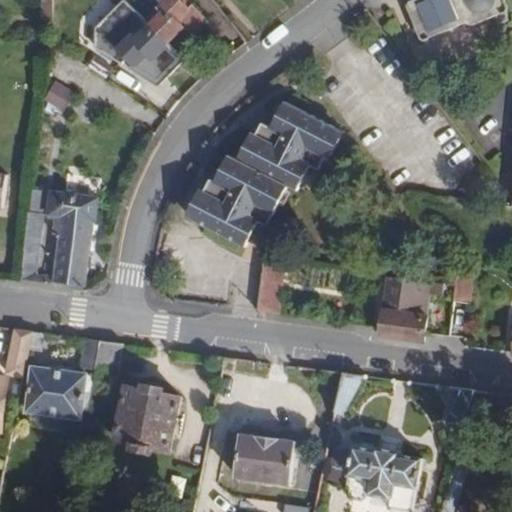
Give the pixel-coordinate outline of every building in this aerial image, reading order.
[(55,5),(55,0),(47,0),(46,23),(47,23),(54,23),(55,5)] [(205,15),(190,0),(187,0),(185,3),(181,0),(156,0),(141,16),(163,37),(179,20),(190,31),(205,15)] [(508,6),(505,0),(410,0),(408,4),(424,38),(429,38),(467,22),(475,24),(497,15),(500,21),(509,17),(506,12),(508,6)] [(163,37),(141,16),(126,31),(119,24),(108,35),(116,42),(113,44),(129,60),(141,48),(147,53),(163,37)] [(76,90),(53,78),(41,97),(64,109),(76,90)] [(298,191),(311,167),(321,172),(342,134),(288,105),(275,129),(268,142),(261,138),(260,137),(246,163),(237,158),(223,186),(216,197),(207,192),(206,191),(192,219),(248,248),(262,222),(270,227),(291,187),(298,191)] [(268,142),(275,129),(268,125),(261,138),(268,142)] [(216,197),(223,186),(214,180),(207,192),(216,197)] [(45,191),(33,189),(30,212),(42,214),(45,191)] [(96,221),(99,200),(48,192),(45,215),(62,216),(54,275),(53,281),(85,286),(88,267),(89,256),(94,221),(96,221)] [(35,274),(44,214),(42,214),(30,212),(20,280),(34,281),(35,274)] [(97,257),(89,256),(88,267),(95,269),(97,257)] [(279,314),(286,262),(264,259),(256,312),(279,314)] [(54,275),(35,274),(34,281),(48,284),(53,281),(54,275)] [(471,305),(475,277),(457,274),(455,287),(453,303),(471,305)] [(426,334),(431,293),(438,294),(439,284),(387,277),(380,327),(379,337),(424,344),(426,334)] [(29,349),(33,332),(16,330),(7,370),(7,371),(10,376),(23,378),(29,349)] [(43,351),(46,334),(33,332),(29,349),(43,351)] [(95,374),(101,341),(84,338),(79,371),(95,374)] [(116,383),(124,344),(101,341),(95,374),(94,379),(116,383)] [(84,418),(89,374),(33,368),(28,412),(84,418)] [(347,412),(364,376),(343,373),(335,410),(347,412)] [(0,428),(3,429),(8,378),(0,377),(0,428)] [(149,381),(147,389),(162,392),(164,384),(149,381)] [(169,451),(180,396),(162,392),(147,389),(126,385),(114,440),(169,451)] [(463,432),(474,390),(463,388),(460,399),(454,398),(449,422),(449,423),(452,427),(455,430),(456,431),(459,431),(463,432)] [(474,446),(491,409),(497,393),(474,390),(463,432),(461,440),(474,446)] [(290,485),(295,441),(241,433),(235,478),(290,485)] [(404,511),(413,511),(424,457),(402,453),(403,450),(376,445),(375,448),(354,444),(347,487),(348,487),(348,491),(348,493),(351,496),(353,497),(356,498),(359,498),(361,498),(364,497),(365,496),(366,492),(368,493),(371,496),(389,499),(388,509),(404,511)] [(454,511),(466,471),(453,467),(440,511),(454,511)]
